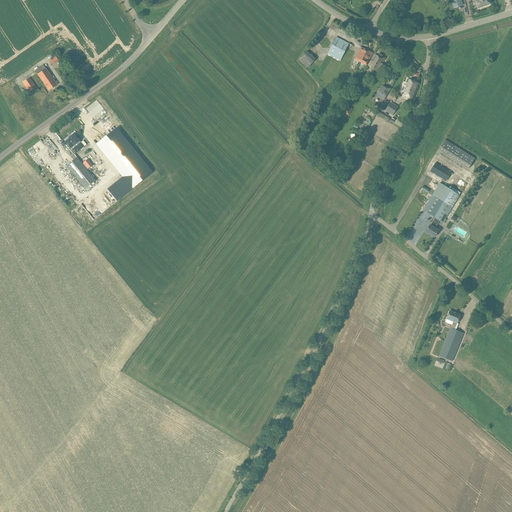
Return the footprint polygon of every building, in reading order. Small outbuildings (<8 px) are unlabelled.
[(463,5),(460,0),(450,0),(453,8),(463,5)] [(490,4),(488,0),(474,0),(477,9),(490,4)] [(348,43),(336,37),(327,55),(339,61),(348,43)] [(372,53),(360,47),(354,59),(366,65),(372,53)] [(316,59),(306,51),(299,60),(308,68),(316,59)] [(385,58),(379,54),(377,56),(375,54),(371,60),(368,66),(377,72),(382,64),(385,58)] [(58,60),(56,56),(49,60),(52,64),(58,60)] [(54,81),(43,65),(35,71),(49,91),(57,85),(54,81)] [(388,67),(385,73),(390,76),(393,70),(388,67)] [(36,88),(29,77),(22,82),(30,93),(36,88)] [(401,94),(401,95),(413,100),(419,84),(408,79),(406,83),(407,83),(403,94),(401,94)] [(380,89),(378,92),(386,96),(387,94),(391,88),(386,86),(385,87),(382,85),(380,89)] [(22,101),(14,107),(20,114),(27,109),(34,105),(28,96),(21,101),(22,101)] [(397,107),(391,103),(386,111),(393,115),(397,107)] [(346,105),(341,113),(347,117),(348,115),(352,109),(346,105)] [(118,130),(98,146),(133,188),(152,173),(118,130)] [(85,147),(74,133),(71,136),(71,137),(65,141),(76,154),(85,147)] [(474,158),(445,140),(438,151),(468,169),(474,158)] [(102,160),(103,159),(91,144),(87,147),(90,152),(86,155),(94,165),(92,166),(101,177),(111,169),(108,165),(106,166),(102,160)] [(58,164),(53,157),(54,155),(52,152),(44,158),(53,168),(58,164)] [(73,160),(66,166),(85,189),(96,181),(95,180),(88,170),(85,167),(83,164),(77,157),(77,158),(74,154),(70,157),(73,160)] [(88,159),(83,163),(84,164),(83,164),(85,167),(85,166),(88,169),(93,165),(88,159)] [(451,173),(435,163),(430,171),(446,181),(451,173)] [(439,183),(432,195),(436,198),(427,213),(435,218),(430,226),(430,225),(425,232),(434,237),(438,231),(435,228),(439,221),(442,223),(459,196),(439,183)] [(423,210),(427,213),(436,198),(432,195),(423,210)] [(460,315),(449,311),(446,319),(445,322),(452,325),(451,328),(450,328),(439,356),(452,361),(463,333),(454,330),(457,323),(460,315)]
